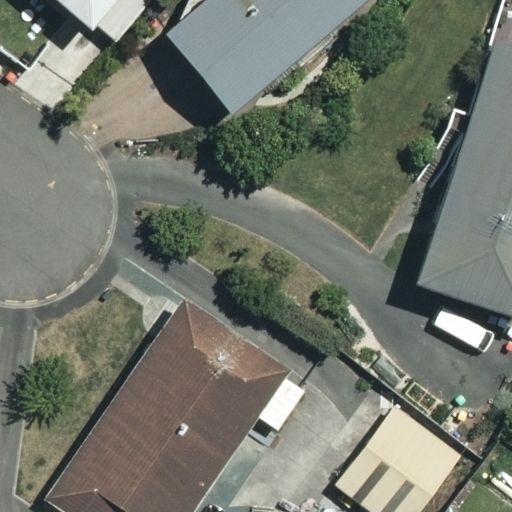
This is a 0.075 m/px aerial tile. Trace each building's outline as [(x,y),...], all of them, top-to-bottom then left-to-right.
[(63,0),(112,40),(145,0),(63,0)] [(352,0),(173,0),(154,16),(223,103),(352,0)] [(511,38),(492,32),(407,270),(511,307),(511,38)] [(176,511),(284,360),(182,288),(23,511),(176,511)] [(414,511),(458,442),(388,397),(330,489),(367,511),(414,511)] [(511,457),(509,455),(487,490),(511,505),(511,457)]
